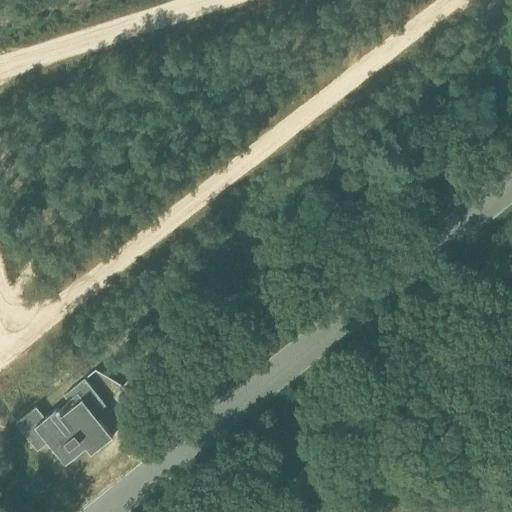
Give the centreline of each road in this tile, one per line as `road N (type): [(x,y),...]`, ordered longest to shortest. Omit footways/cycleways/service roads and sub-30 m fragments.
road 1 (track): [(449,0),(0,354)]
road 2 (track): [(0,71),(230,0)]
